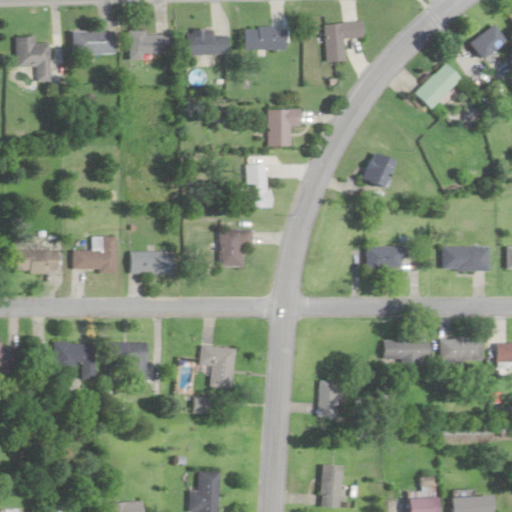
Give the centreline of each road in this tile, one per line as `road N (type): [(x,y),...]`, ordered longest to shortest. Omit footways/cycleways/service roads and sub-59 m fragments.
road 1 (residential): [(268,511),(293,238),(320,163),(353,106),(449,0)]
road 2 (residential): [(0,307),(511,306)]
